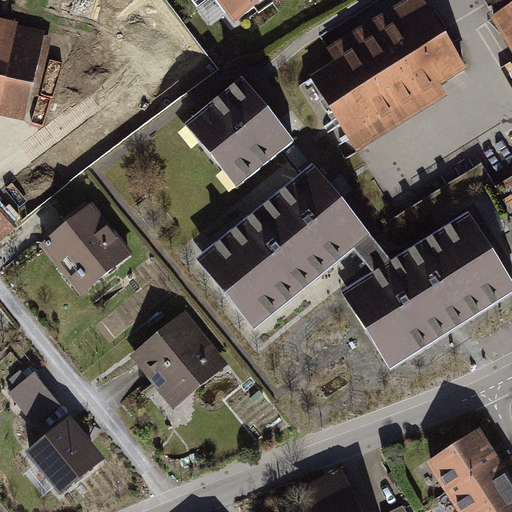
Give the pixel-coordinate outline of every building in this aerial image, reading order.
[(54,0),(52,11),(77,17),(81,0),(54,0)] [(220,0),(237,23),(267,0),(220,0)] [(314,77),(357,147),(440,97),(434,87),(460,72),(417,1),(334,51),(340,61),(314,77)] [(511,8),(496,18),(511,44),(511,8)] [(61,36),(0,22),(0,116),(41,126),(61,36)] [(187,128),(236,188),(290,144),(242,84),(187,128)] [(68,111),(51,106),(45,128),(62,132),(68,111)] [(354,251),(370,238),(313,168),(198,261),(255,331),(354,251)] [(22,224),(0,199),(0,242),(1,244),(22,224)] [(48,248),(100,304),(148,260),(96,204),(48,248)] [(374,276),(345,295),(392,371),(511,296),(511,282),(470,215),(391,264),(370,238),(354,251),(374,276)] [(134,358),(173,407),(226,365),(187,316),(134,358)] [(34,375),(9,395),(35,428),(60,409),(34,375)] [(26,455),(59,496),(103,460),(70,419),(26,455)] [(479,434),(429,466),(447,495),(498,463),(479,434)] [(511,486),(498,463),(447,495),(458,511),(478,511),(511,491),(511,486)] [(358,511),(338,470),(296,490),(307,511),(358,511)] [(511,511),(511,491),(478,511),(511,511)]
